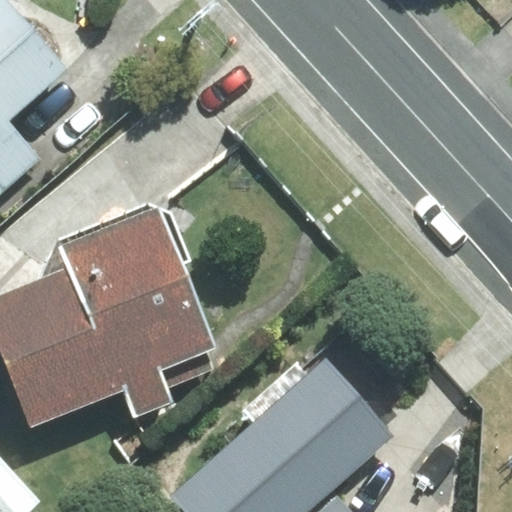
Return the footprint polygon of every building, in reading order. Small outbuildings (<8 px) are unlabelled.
[(0,0),(0,191),(36,158),(4,122),(63,70),(0,0)] [(0,294),(0,368),(24,427),(118,389),(131,419),(168,403),(154,367),(208,346),(152,212),(56,252),(63,268),(0,294)] [(319,357),(164,495),(178,511),(303,511),(313,504),(320,511),(367,511),(394,489),(367,457),(389,437),(319,357)] [(444,435),(412,408),(401,422),(433,448),(444,435)] [(0,511),(2,511),(26,491),(0,462),(0,511)]
